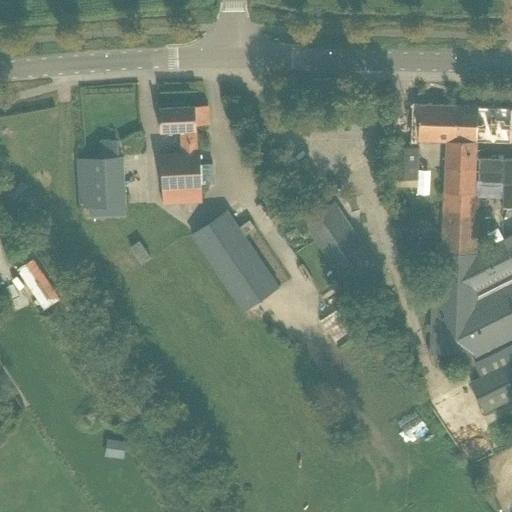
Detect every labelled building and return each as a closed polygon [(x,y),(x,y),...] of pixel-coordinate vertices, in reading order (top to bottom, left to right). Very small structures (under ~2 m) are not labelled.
[(429,294),(428,356),(470,358),(511,337),(511,232),(474,250),(476,210),(482,210),(483,195),(474,194),(475,140),(477,140),(478,105),(419,104),(418,141),(443,142),(440,243),(434,243),(434,253),(432,253),(430,279),(424,279),(423,294),(429,294)] [(208,105),(159,107),(160,131),(180,131),(181,153),(159,154),(160,174),(162,202),(201,200),(200,184),(211,183),(210,163),(199,164),(199,152),(197,152),(195,124),(208,123),(208,105)] [(477,140),(477,142),(511,143),(511,106),(478,105),(477,140)] [(386,179),(414,180),(415,148),(387,147),(386,179)] [(90,205),(90,216),(128,214),(125,154),(77,156),(79,205),(90,205)] [(302,223),(351,296),(383,276),(333,203),(302,223)] [(190,235),(242,313),(278,288),(226,210),(190,235)] [(469,384),(484,414),(511,399),(511,344),(472,364),(479,379),(469,384)] [(286,374),(297,359),(278,345),(267,360),(286,374)] [(290,445),(275,455),(283,467),(298,457),(290,445)] [(368,452),(348,458),(355,477),(374,470),(368,452)] [(293,485),(302,501),(315,493),(306,478),(293,485)]
